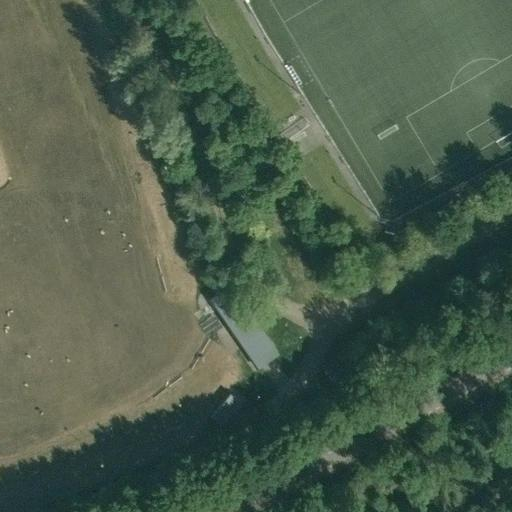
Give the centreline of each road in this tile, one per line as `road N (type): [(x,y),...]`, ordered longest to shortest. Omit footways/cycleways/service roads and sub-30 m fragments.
road 1 (track): [(263,291),(240,258),(139,0)]
road 2 (tertiary): [(243,511),(511,362)]
road 3 (unclassified): [(511,209),(331,313),(303,313),(263,291)]
